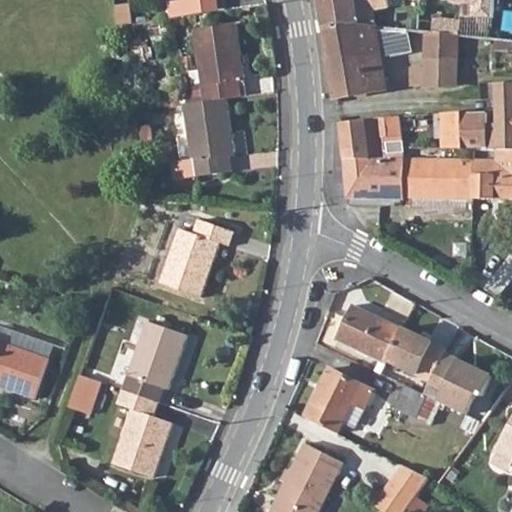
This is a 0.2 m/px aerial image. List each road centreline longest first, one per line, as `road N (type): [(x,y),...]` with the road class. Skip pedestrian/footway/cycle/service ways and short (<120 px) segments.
road 1 (tertiary): [(208,511),(276,350),(302,227)]
road 2 (residential): [(511,336),(302,227)]
road 3 (tertiary): [(302,227),(300,75),(289,0)]
road 4 (unknown): [(452,99),(301,114)]
